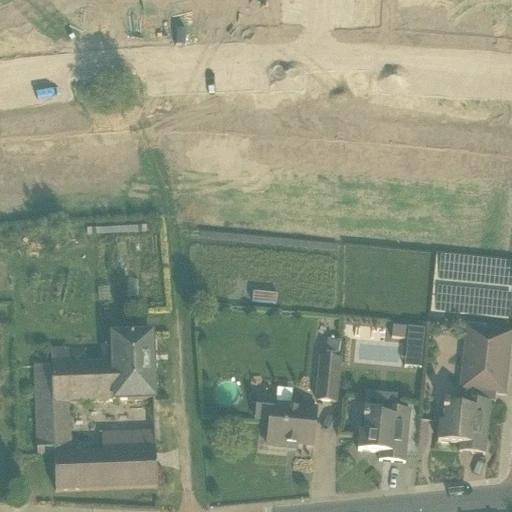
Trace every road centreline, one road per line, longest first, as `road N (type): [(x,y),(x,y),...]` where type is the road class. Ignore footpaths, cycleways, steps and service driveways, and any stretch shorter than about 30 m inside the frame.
road 1 (unknown): [(0,87),(312,60),(511,69)]
road 2 (residential): [(187,511),(176,319)]
road 3 (unclassified): [(384,511),(504,499)]
